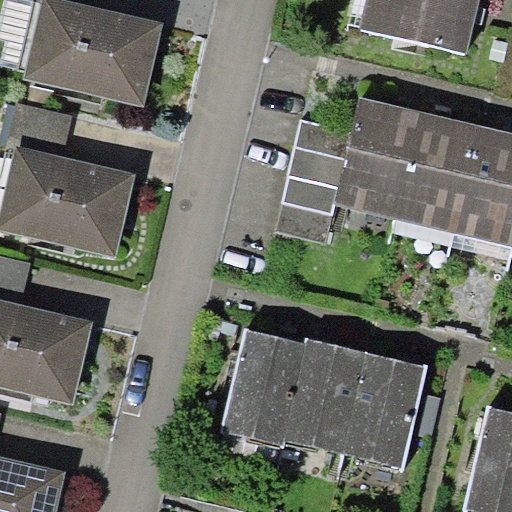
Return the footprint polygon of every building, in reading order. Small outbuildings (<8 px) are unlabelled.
[(91,8),(61,0),(41,0),(41,3),(24,80),(145,107),(163,22),(91,8)] [(466,55),(478,0),(367,0),(360,31),(466,55)] [(511,248),(511,137),(355,101),(331,207),(511,248)] [(15,146),(62,156),(71,115),(14,103),(5,144),(15,146)] [(62,156),(15,146),(0,213),(0,230),(117,257),(136,172),(62,156)] [(0,301),(21,306),(32,263),(0,255),(0,301)] [(21,306),(0,301),(0,385),(72,402),(91,322),(21,306)] [(417,471),(442,369),(322,340),(320,345),(261,332),(238,432),(297,446),(297,441),(417,471)] [(511,511),(511,413),(487,407),(461,511),(462,511),(511,511)] [(56,511),(65,470),(0,455),(0,511),(56,511)]
